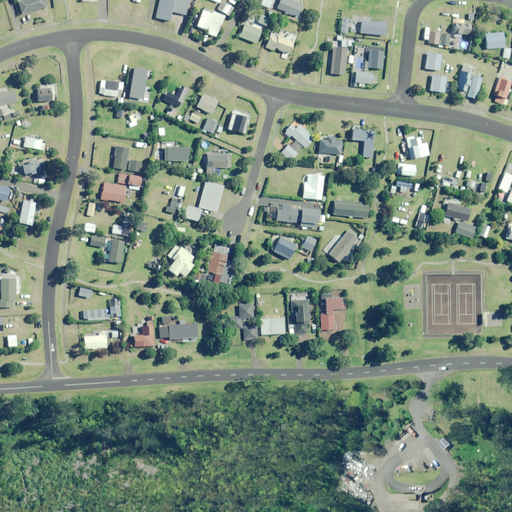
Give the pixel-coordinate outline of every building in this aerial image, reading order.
[(46,7),(43,0),(23,0),(17,2),(21,14),(46,7)] [(159,0),(155,18),(168,21),(170,12),(185,15),(188,0),(159,0)] [(272,1),(269,0),(261,0),(260,5),(269,8),(272,1)] [(300,6),(283,0),(278,0),(276,10),(296,17),(300,6)] [(232,8),(225,4),(221,11),(228,16),(232,8)] [(211,14),(202,10),(196,27),(207,31),(206,34),(215,37),(219,25),(220,25),(224,16),(212,12),(211,14)] [(269,19),(260,15),(257,23),(266,26),(269,19)] [(348,19),(341,18),(339,33),(346,34),(348,19)] [(385,23),(360,21),(359,34),(384,36),(385,23)] [(461,21),(454,21),(453,36),(459,36),(459,34),(468,35),(469,24),(461,24),(461,21)] [(260,31),(243,24),(238,37),(255,44),(260,31)] [(295,35),(287,32),(284,39),(278,36),(276,39),(269,36),(264,47),(273,51),(274,49),(287,54),(295,35)] [(503,48),(502,33),(484,34),(485,49),(503,48)] [(449,35),(439,34),(438,45),(448,46),(449,35)] [(341,37),(336,36),(335,46),(352,48),(353,40),(341,39),(341,37)] [(382,52),(368,51),(367,68),(381,69),(382,52)] [(440,55),(426,53),(424,69),(438,71),(440,55)] [(146,70),(132,69),(128,98),(142,100),(146,70)] [(371,74),(354,72),(353,82),(370,84),(371,74)] [(471,74),(459,72),(455,89),(465,92),(467,86),(468,86),(471,74)] [(482,75),(474,72),(466,97),(475,99),(482,75)] [(445,77),(431,75),(429,91),(443,93),(445,77)] [(507,101),(503,99),(507,88),(509,89),(511,83),(506,81),(506,79),(498,77),(492,95),(495,96),(493,102),(505,105),(507,101)] [(122,82),(99,80),(98,88),(102,88),(102,96),(117,98),(118,91),(121,91),(122,82)] [(56,100),(55,88),(36,89),(37,101),(56,100)] [(0,106),(15,102),(13,91),(0,93),(0,106)] [(171,95),(163,92),(160,100),(167,104),(171,95)] [(216,102),(202,95),(196,107),(210,114),(216,102)] [(139,118),(136,112),(128,116),(131,122),(127,123),(129,128),(136,124),(135,122),(137,121),(136,120),(139,118)] [(199,118),(191,114),(188,119),(197,123),(199,118)] [(247,118),(232,114),(227,129),(243,134),(247,118)] [(216,123),(206,119),(202,129),(212,134),(216,123)] [(298,125),(294,129),(290,125),(283,132),(289,137),(290,135),(304,148),(313,139),(298,125)] [(360,130),(351,129),(350,140),(363,141),(361,157),(371,158),(373,131),(360,130)] [(410,159),(429,155),(426,144),(419,145),(417,136),(405,138),(410,159)] [(24,137),(22,147),(43,151),(44,144),(40,143),(41,139),(24,137)] [(333,141),(333,138),(326,137),(325,140),(319,139),(318,153),(339,155),(340,142),(333,141)] [(296,154),(287,145),(280,152),(289,161),(296,154)] [(127,149),(116,147),(112,168),(124,170),(127,149)] [(187,162),(187,148),(163,147),(163,151),(162,160),(187,162)] [(228,168),(229,154),(205,154),(204,174),(213,174),(213,168),(228,168)] [(22,177),(25,176),(49,170),(47,160),(37,163),(35,158),(21,162),(22,166),(20,166),(22,177)] [(140,162),(129,161),(128,171),(139,172),(140,162)] [(414,166),(397,164),(396,174),(413,176),(414,166)] [(139,177),(118,174),(117,183),(129,185),(128,189),(138,190),(139,177)] [(322,176),(307,175),(306,183),(303,183),(301,198),(320,200),(322,176)] [(454,180),(442,177),(441,182),(453,185),(454,180)] [(400,187),(399,192),(404,193),(405,188),(410,188),(411,182),(396,181),(395,186),(400,187)] [(222,186),(204,182),(197,208),(215,212),(222,186)] [(485,185),(476,183),(474,191),(483,193),(485,185)] [(124,186),(101,184),(99,200),(122,202),(124,186)] [(9,189),(0,186),(0,201),(5,203),(9,189)] [(181,201),(160,195),(159,200),(170,204),(169,208),(165,207),(163,211),(173,214),(174,209),(178,211),(181,201)] [(367,204),(333,200),(332,215),(366,218),(367,204)] [(35,204),(22,201),(18,223),(30,226),(35,204)] [(94,204),(88,203),(86,215),(92,217),(94,204)] [(469,210),(446,203),(443,215),(465,222),(469,210)] [(200,209),(186,206),(183,218),(197,222),(200,209)] [(276,211),(275,221),(298,223),(298,227),(315,228),(317,211),(289,208),(289,207),(281,206),(280,212),(276,211)] [(8,209),(1,207),(0,209),(0,215),(6,217),(8,209)] [(424,214),(418,212),(414,226),(420,228),(424,214)] [(474,227),(458,221),(454,233),(470,239),(474,227)] [(94,225),(84,224),(83,231),(93,233),(94,225)] [(489,228),(481,225),(477,236),(485,238),(489,228)] [(128,227),(121,226),(120,235),(128,236),(128,227)] [(357,240),(349,233),(345,237),(343,236),(340,239),(336,235),(323,250),(338,262),(344,255),(345,256),(350,251),(348,250),(357,240)] [(104,238),(90,236),(89,246),(103,248),(104,238)] [(314,241),(306,237),(300,247),(309,252),(314,241)] [(295,245),(279,238),(275,247),(272,252),(288,260),(295,245)] [(123,242),(111,240),(108,262),(120,264),(123,242)] [(228,248),(214,244),(206,272),(214,274),(211,282),(218,284),(218,282),(225,284),(231,262),(225,261),(228,248)] [(192,257),(174,245),(167,256),(173,261),(167,270),(175,276),(177,272),(184,277),(192,265),(188,263),(192,257)] [(159,259),(153,257),(151,262),(149,261),(147,267),(156,270),(159,259)] [(15,301),(16,279),(0,278),(0,307),(13,308),(13,301),(15,301)] [(91,291),(78,288),(76,296),(89,299),(91,291)] [(333,309),(344,309),(344,304),(339,304),(339,299),(324,299),(324,305),(320,305),(320,330),(333,330),(333,309)] [(308,324),(308,301),(290,301),(291,313),(294,313),(294,334),(306,334),(306,324),(308,324)] [(251,304),(238,305),(238,317),(229,317),(229,329),(241,329),(241,319),(251,319),(251,304)] [(119,317),(119,306),(109,307),(110,317),(119,317)] [(103,318),(103,310),(82,311),(83,319),(103,318)] [(169,325),(168,317),(160,318),(161,326),(169,325)] [(283,334),(282,319),(259,320),(260,335),(283,334)] [(129,336),(130,347),(153,346),(151,322),(140,323),(140,335),(133,336),(129,336)] [(196,338),(195,325),(158,327),(159,338),(169,338),(169,340),(196,338)] [(256,327),(243,327),(243,340),(256,340),(256,327)] [(105,348),(105,336),(83,337),(83,349),(105,348)] [(401,440),(408,433),(404,429),(397,435),(401,440)] [(440,434),(435,439),(441,446),(446,440),(440,434)]
